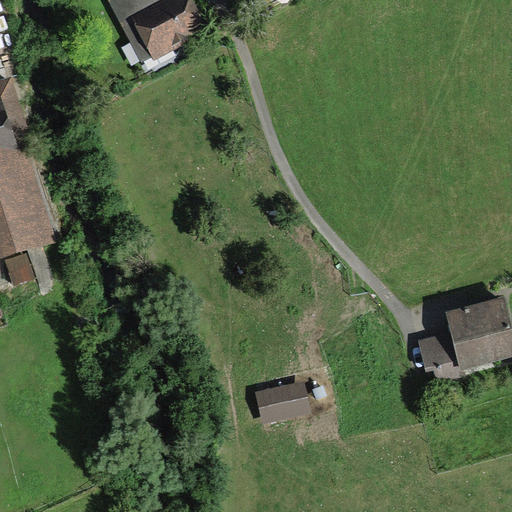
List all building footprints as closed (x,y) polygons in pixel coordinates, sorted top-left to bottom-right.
[(108,0),(142,62),(153,56),(135,19),(172,0),(108,0)] [(172,0),(135,19),(153,56),(155,60),(210,32),(193,0),(172,0)] [(0,258),(65,238),(35,144),(21,149),(14,129),(28,124),(13,78),(0,82),(0,258)] [(16,287),(38,281),(33,262),(11,268),(16,287)] [(511,351),(511,343),(500,303),(438,321),(443,338),(418,345),(430,386),(454,378),(451,370),(511,351)] [(305,414),(297,387),(258,399),(266,425),(305,414)]
